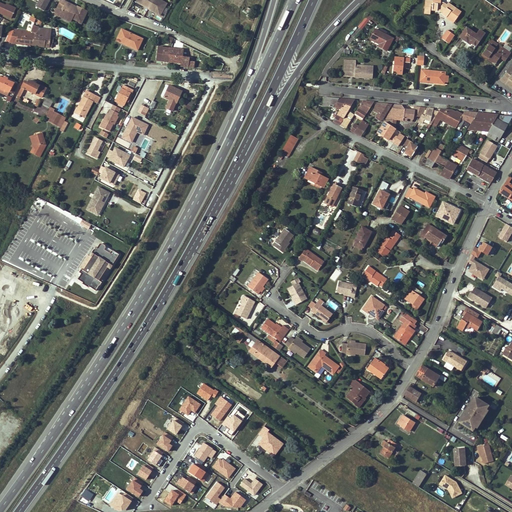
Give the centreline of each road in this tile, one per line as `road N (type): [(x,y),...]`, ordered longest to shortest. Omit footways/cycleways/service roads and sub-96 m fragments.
road 1 (motorway): [(18,511),(152,315),(246,143)]
road 2 (motorway): [(212,175),(138,307),(0,510)]
road 3 (residential): [(212,75),(0,54)]
road 4 (motorway): [(295,0),(212,175)]
road 5 (residential): [(511,107),(320,86)]
road 6 (motorway): [(273,0),(209,165),(212,175)]
road 7 (tertiary): [(284,489),(388,405),(415,361)]
road 8 (residential): [(323,120),(487,202)]
road 9 (motorway): [(246,143),(359,0)]
road 10 (tertiary): [(415,361),(487,202)]
road 11 (residential): [(268,298),(324,335),(363,328),(415,361)]
road 12 (motorway): [(246,143),(313,0)]
road 13 (residential): [(146,501),(198,425),(248,462)]
road 14 (residential): [(232,62),(121,11)]
